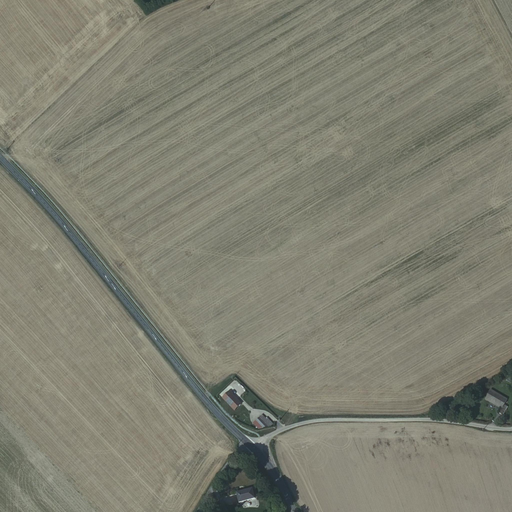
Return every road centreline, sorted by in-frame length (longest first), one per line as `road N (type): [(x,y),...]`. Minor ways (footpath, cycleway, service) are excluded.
road 1 (tertiary): [(244,439),(0,159)]
road 2 (unclassified): [(511,426),(313,419),(252,445)]
